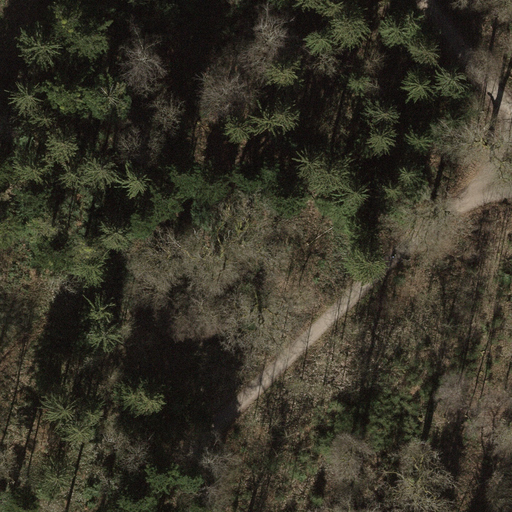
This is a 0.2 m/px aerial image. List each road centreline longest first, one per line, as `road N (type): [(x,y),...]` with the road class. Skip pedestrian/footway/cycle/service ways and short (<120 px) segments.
road 1 (track): [(129,511),(495,167),(508,140),(507,108)]
road 2 (track): [(425,0),(511,111)]
